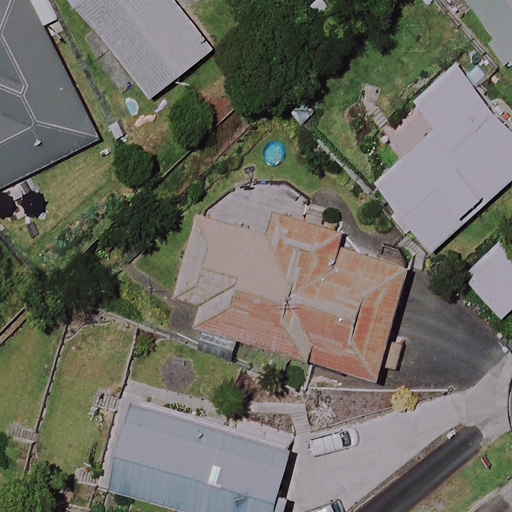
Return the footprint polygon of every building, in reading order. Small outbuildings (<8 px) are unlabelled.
[(0,0),(0,186),(97,138),(28,0),(0,0)] [(80,0),(153,96),(217,48),(180,0),(80,0)] [(511,0),(468,0),(511,60),(511,59),(511,0)] [(511,180),(511,121),(458,63),(417,101),(441,126),(379,183),(438,248),(511,180)] [(343,230),(278,212),(271,236),(202,217),(181,295),(207,303),(201,323),(383,374),(414,264),(339,244),(343,230)] [(511,310),(511,238),(508,234),(464,277),(504,318),(511,310)] [(296,445),(127,403),(106,488),(203,511),(288,511),(293,493),(284,491),(296,445)]
